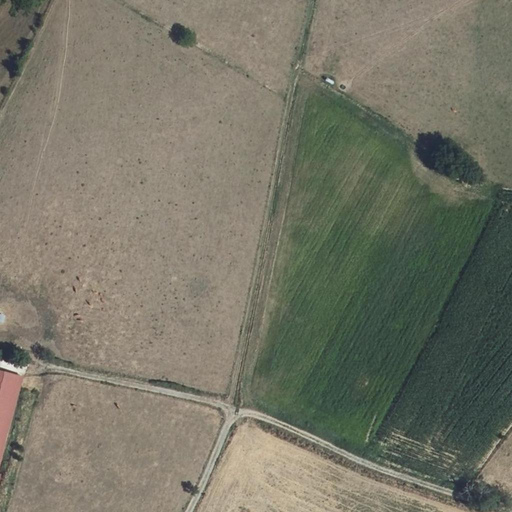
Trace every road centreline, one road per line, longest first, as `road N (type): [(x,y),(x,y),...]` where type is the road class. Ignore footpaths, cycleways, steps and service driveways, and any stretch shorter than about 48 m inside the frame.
road 1 (track): [(319,0),(232,407)]
road 2 (track): [(232,407),(507,511)]
road 3 (track): [(0,347),(232,407)]
